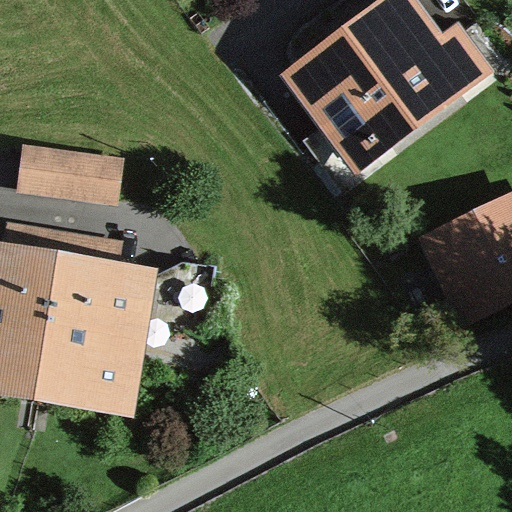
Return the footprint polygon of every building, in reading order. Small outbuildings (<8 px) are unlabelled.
[(397,0),(340,0),(290,41),(314,71),(399,2),(397,0)] [(303,84),(358,158),(457,84),(402,10),(303,84)] [(113,168),(33,158),(29,190),(109,201),(113,168)] [(511,217),(448,248),(474,304),(511,286),(511,217)] [(0,375),(37,382),(60,239),(12,231),(6,267),(0,265),(0,375)] [(112,248),(60,239),(37,382),(116,396),(133,289),(106,284),(112,248)]
